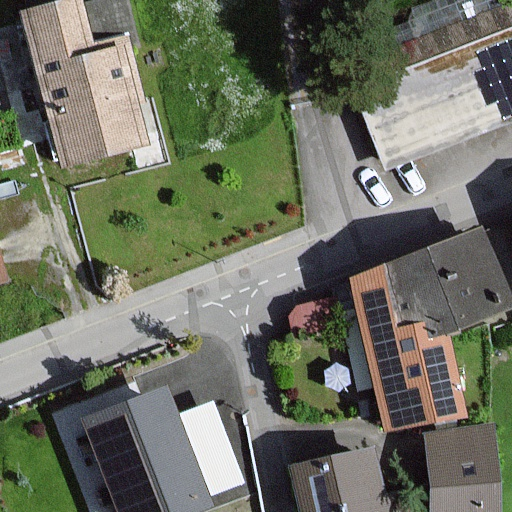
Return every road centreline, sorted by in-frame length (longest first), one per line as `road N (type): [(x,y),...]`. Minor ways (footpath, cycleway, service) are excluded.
road 1 (residential): [(238,285),(511,185)]
road 2 (residential): [(0,379),(238,285)]
road 3 (track): [(324,253),(287,0)]
road 4 (residential): [(238,285),(276,511)]
